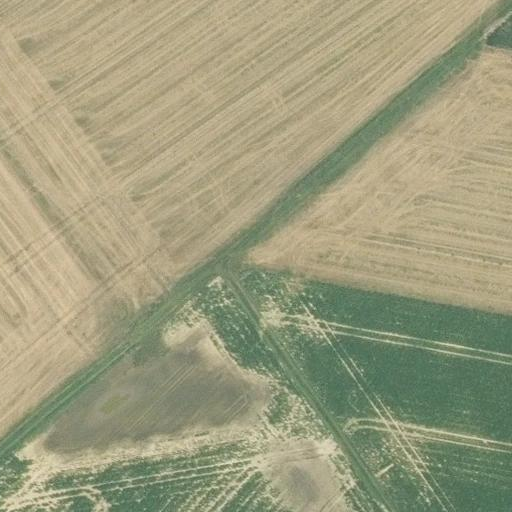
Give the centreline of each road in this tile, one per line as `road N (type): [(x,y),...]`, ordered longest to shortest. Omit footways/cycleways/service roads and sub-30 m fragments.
road 1 (track): [(0,447),(511,5)]
road 2 (track): [(218,265),(386,511)]
